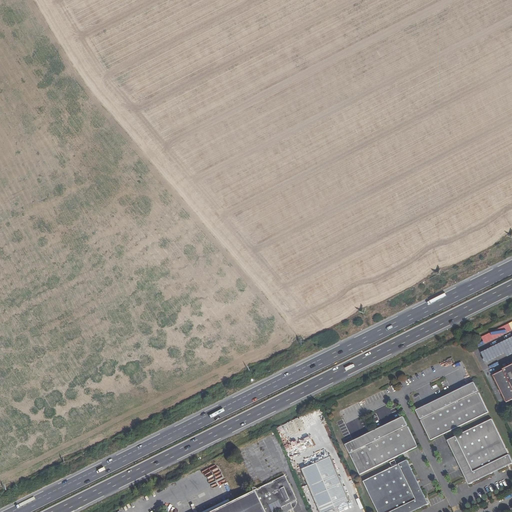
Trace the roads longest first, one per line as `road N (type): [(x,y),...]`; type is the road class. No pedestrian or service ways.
road 1 (motorway): [(511,267),(16,511)]
road 2 (motorway): [(59,511),(511,287)]
